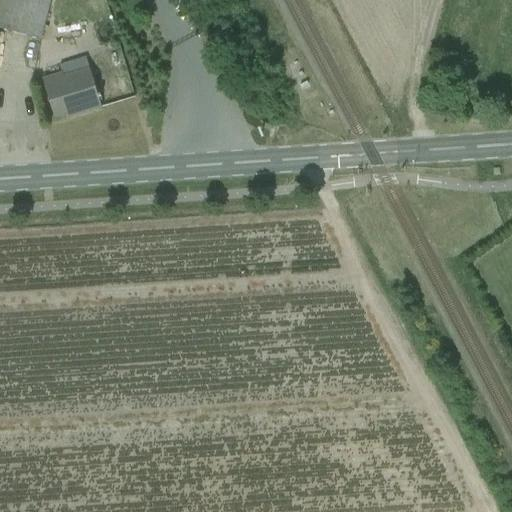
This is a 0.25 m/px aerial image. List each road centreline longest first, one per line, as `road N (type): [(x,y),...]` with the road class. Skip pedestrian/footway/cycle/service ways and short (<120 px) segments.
road 1 (tertiary): [(0,179),(511,145)]
road 2 (track): [(320,188),(494,511)]
